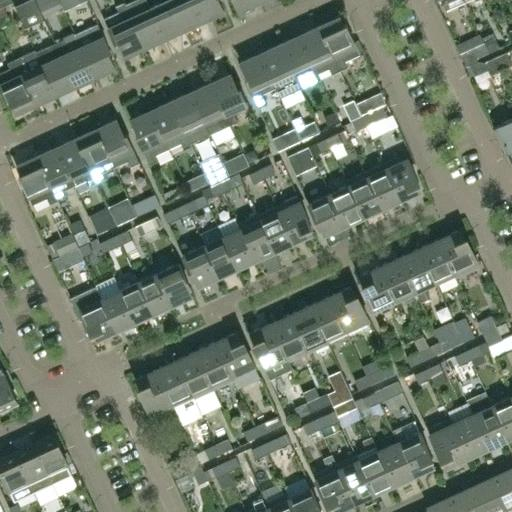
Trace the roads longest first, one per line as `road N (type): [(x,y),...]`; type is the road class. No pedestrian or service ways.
road 1 (residential): [(361,0),(445,191),(473,202)]
road 2 (residential): [(99,378),(79,360),(0,182)]
road 3 (residential): [(503,187),(418,0)]
road 4 (residential): [(170,511),(99,378)]
road 5 (residential): [(55,398),(111,511)]
